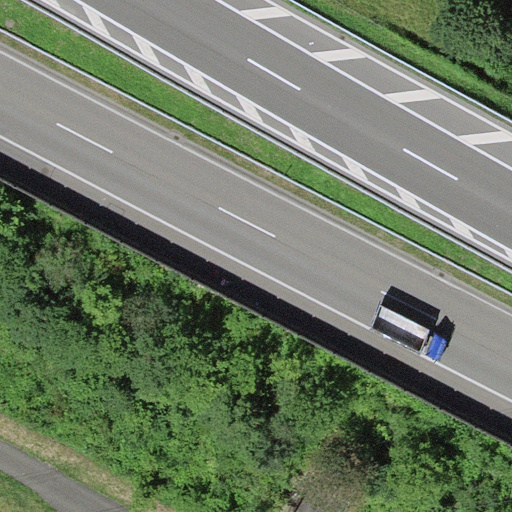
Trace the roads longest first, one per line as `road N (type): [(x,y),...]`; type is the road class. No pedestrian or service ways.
road 1 (motorway): [(0,93),(511,358)]
road 2 (track): [(306,511),(511,125)]
road 3 (motorway): [(511,207),(156,0)]
